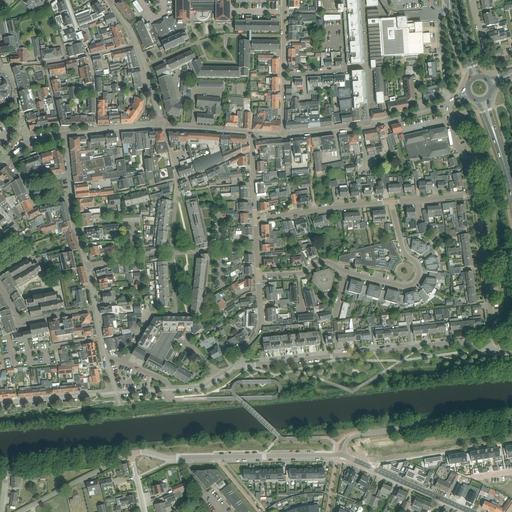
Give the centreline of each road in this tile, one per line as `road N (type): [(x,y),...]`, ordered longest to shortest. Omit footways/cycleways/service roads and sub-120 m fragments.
road 1 (residential): [(241,365),(455,342),(488,349)]
road 2 (tertiary): [(131,454),(336,455)]
road 3 (residential): [(390,201),(402,249),(419,268),(414,283),(345,271)]
road 4 (residential): [(488,349),(474,193)]
road 5 (residential): [(282,135),(433,107)]
road 6 (residential): [(370,467),(510,440)]
road 7 (residential): [(255,219),(390,201)]
